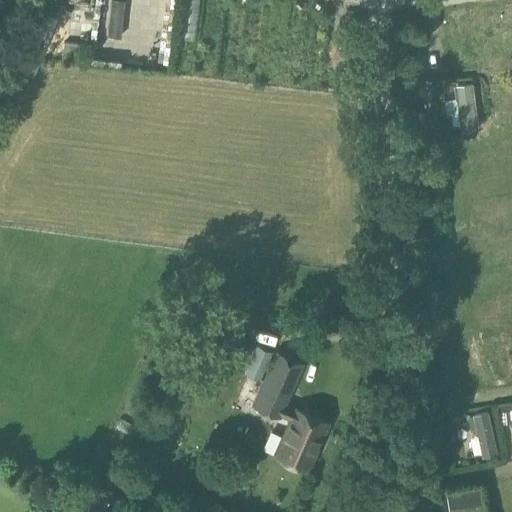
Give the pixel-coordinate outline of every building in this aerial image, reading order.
[(65,43),(63,60),(83,62),(85,45),(65,43)] [(455,85),(457,97),(460,123),(461,131),(479,128),(473,82),(455,85)] [(441,137),(441,125),(422,117),(418,127),(441,137)] [(486,152),(484,130),(460,133),(462,155),(486,152)] [(494,226),(469,227),(470,252),(495,251),(494,226)] [(455,263),(467,262),(465,245),(453,247),(455,263)] [(511,285),(487,286),(488,306),(511,304),(511,285)] [(464,350),(476,349),(475,320),(460,321),(460,333),(446,333),(447,369),(465,369),(464,350)] [(258,345),(245,373),(260,380),(273,352),(258,345)] [(275,352),(253,405),(280,417),(281,415),(290,419),(275,455),(309,469),(329,422),(295,407),(295,408),(285,404),(303,363),(275,352)] [(500,411),(501,423),(510,422),(509,410),(500,411)] [(487,411),(459,417),(469,460),(496,454),(487,411)] [(115,474),(119,462),(104,457),(100,469),(115,474)] [(82,477),(78,486),(105,498),(108,489),(82,477)] [(481,511),(477,485),(443,490),(446,511),(481,511)]
